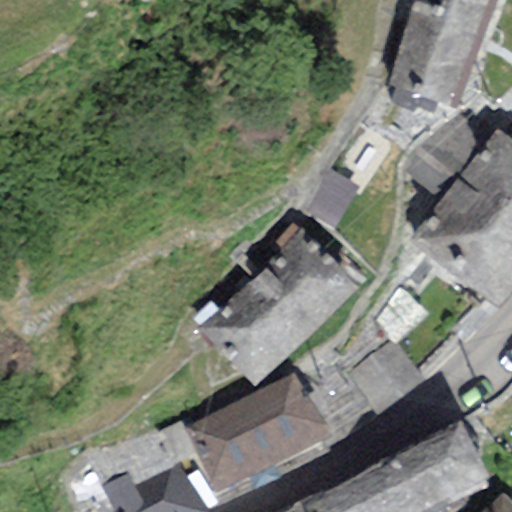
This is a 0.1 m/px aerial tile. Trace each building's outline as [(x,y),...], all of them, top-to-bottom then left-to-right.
[(458,108),(496,0),(411,0),(389,85),(458,108)] [(451,170),(481,136),(457,115),(427,150),(451,170)] [(411,236),(495,308),(511,289),(511,132),(503,124),(411,236)] [(199,329),(253,387),(356,292),(303,234),(199,329)] [(429,395),(389,337),(347,367),(387,424),(429,395)] [(294,373),(184,427),(217,493),(327,440),(294,373)] [(459,421),(381,462),(405,511),(428,511),(490,480),(459,421)] [(405,511),(381,462),(300,504),(303,511),(405,511)] [(206,511),(177,466),(134,485),(125,475),(101,485),(112,511),(206,511)] [(511,511),(511,506),(503,496),(485,511),(511,511)]
